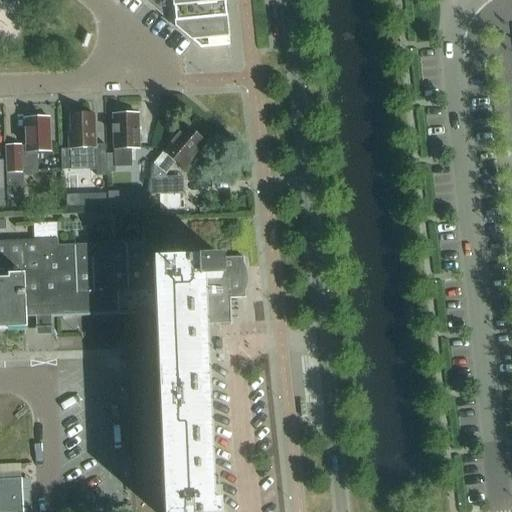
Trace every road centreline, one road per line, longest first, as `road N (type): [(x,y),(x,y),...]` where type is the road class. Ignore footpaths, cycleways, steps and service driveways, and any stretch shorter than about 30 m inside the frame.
road 1 (secondary): [(286,0),(342,511)]
road 2 (unclassified): [(500,511),(456,51),(461,6)]
road 3 (residential): [(0,382),(41,381),(48,511)]
road 4 (residential): [(134,83),(0,86)]
